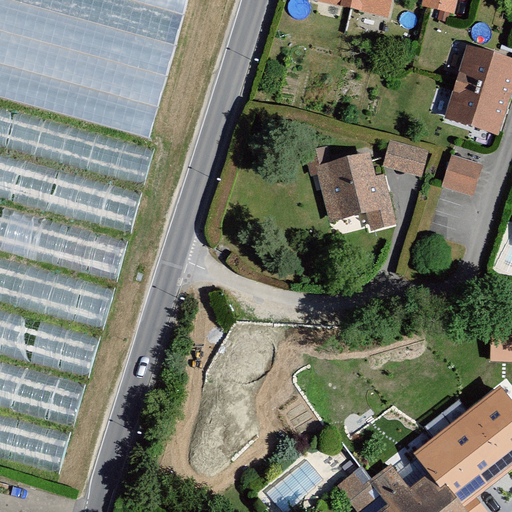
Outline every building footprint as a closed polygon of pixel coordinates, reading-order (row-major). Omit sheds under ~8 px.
[(0,0),(0,95),(157,133),(188,0),(0,0)] [(314,0),(314,6),(386,23),(390,0),(314,0)] [(424,0),(421,13),(449,20),(453,0),(424,0)] [(496,141),(511,86),(511,66),(466,52),(444,125),(496,141)] [(426,159),(388,149),(382,172),(420,181),(426,159)] [(368,159),(315,173),(330,228),(366,218),(371,235),(395,229),(382,181),(374,183),(368,159)] [(477,169),(451,162),(443,190),(469,197),(477,169)] [(511,325),(470,324),(469,356),(511,358),(511,325)] [(511,401),(500,386),(414,454),(432,472),(435,475),(462,508),(511,469),(511,401)] [(387,510),(384,511),(465,511),(462,508),(435,475),(432,472),(411,489),(392,465),(370,479),(361,469),(341,487),(359,511),(377,497),(387,510)]
